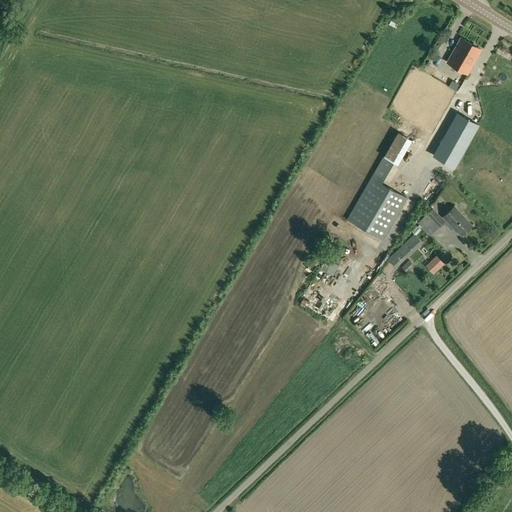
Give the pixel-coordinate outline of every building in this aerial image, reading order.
[(467,74),(481,49),(461,37),(446,62),(467,74)] [(438,57),(443,60),(448,50),(442,47),(438,57)] [(441,77),(444,72),(429,64),(427,69),(441,77)] [(433,90),(454,104),(462,92),(446,82),(450,75),(445,72),(433,90)] [(420,82),(403,106),(412,113),(429,89),(420,82)] [(478,124),(458,113),(434,155),(454,167),(478,124)] [(394,159),(400,162),(415,138),(409,134),(394,159)] [(384,156),(371,176),(382,182),(394,162),(384,156)] [(371,176),(347,218),(383,238),(407,197),(382,182),(371,176)] [(412,213),(418,203),(413,200),(407,210),(412,213)] [(461,235),(472,224),(454,206),(442,217),(433,207),(417,222),(419,224),(417,226),(419,229),(421,227),(429,236),(444,222),(451,229),(453,227),(461,235)] [(413,233),(414,233),(416,235),(420,230),(419,229),(417,226),(412,232),(413,233)] [(413,233),(387,260),(395,268),(422,243),(416,235),(414,233),(413,233)] [(346,250),(349,245),(343,240),(339,245),(346,250)] [(433,273),(439,268),(431,260),(425,266),(433,273)] [(409,261),(402,268),(406,272),(413,265),(409,261)]
